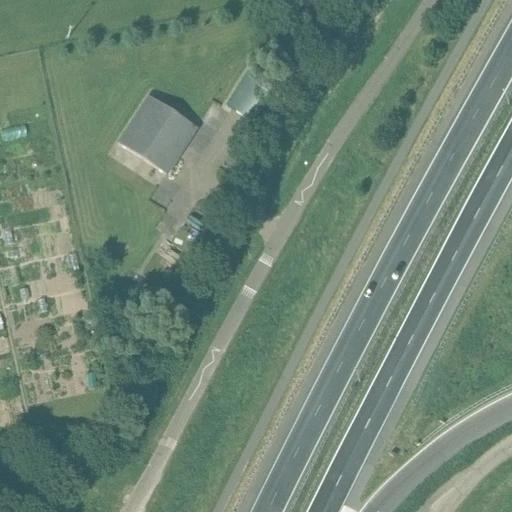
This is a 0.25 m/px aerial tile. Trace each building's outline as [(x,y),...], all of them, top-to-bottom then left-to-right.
[(249,72),(226,108),(255,126),(277,89),(249,72)] [(148,99),(118,146),(165,176),(196,129),(148,99)] [(50,143),(38,146),(42,167),(54,164),(50,143)] [(170,245),(183,253),(196,234),(184,225),(170,245)] [(94,374),(86,375),(88,391),(96,390),(94,374)]
